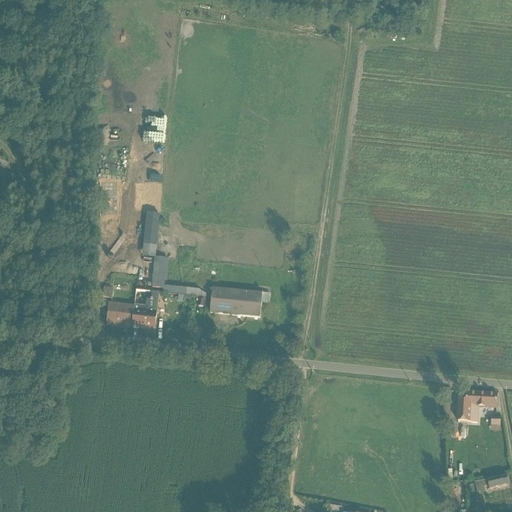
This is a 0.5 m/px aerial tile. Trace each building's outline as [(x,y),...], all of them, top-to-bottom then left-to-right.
[(107,198),(116,198),(117,190),(108,189),(107,198)] [(160,287),(162,258),(145,257),(144,286),(160,287)] [(209,276),(208,283),(219,284),(220,269),(191,267),(190,275),(209,276)] [(168,278),(167,294),(196,295),(197,280),(168,278)] [(118,300),(117,287),(108,288),(109,300),(118,300)] [(212,315),(262,320),(265,296),(215,291),(212,315)] [(172,296),(173,308),(184,307),(184,296),(172,296)] [(135,330),(138,308),(111,304),(108,326),(135,330)] [(135,330),(158,333),(161,311),(138,308),(135,330)] [(492,427),(495,394),(458,391),(455,423),(492,427)] [(483,491),(505,486),(503,476),(481,481),(483,491)]
